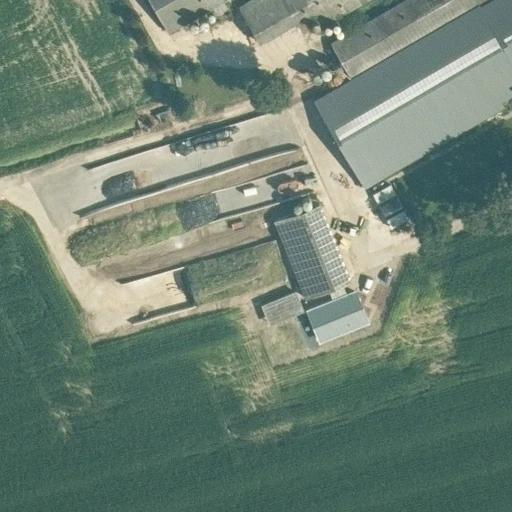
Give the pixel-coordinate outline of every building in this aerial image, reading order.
[(149,0),(168,31),(211,5),(216,13),(227,6),(222,0),(249,0),(240,6),(260,39),(311,10),(320,26),(336,17),(345,33),(330,41),(350,76),(480,0),(149,0)] [(511,0),(489,0),(315,101),(364,186),(504,104),(503,103),(507,101),(510,106),(511,105),(511,0)] [(304,297),(348,279),(317,202),(273,220),(304,297)] [(176,311),(170,271),(122,278),(128,319),(176,311)] [(355,288),(307,307),(318,334),(366,315),(355,288)]
